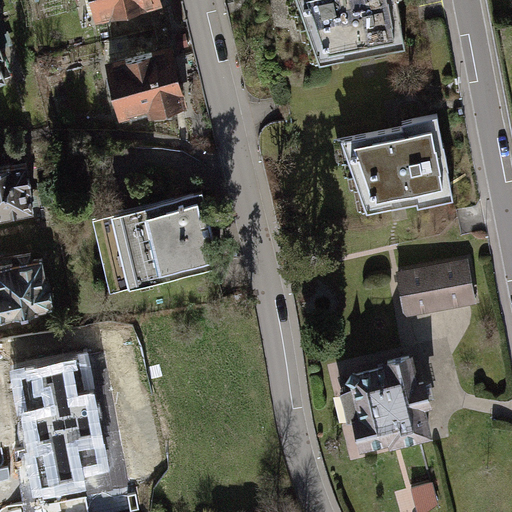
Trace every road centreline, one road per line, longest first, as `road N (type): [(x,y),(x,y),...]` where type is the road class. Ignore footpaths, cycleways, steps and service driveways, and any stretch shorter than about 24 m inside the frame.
road 1 (residential): [(202,0),(285,399),(321,511)]
road 2 (residential): [(463,0),(511,257)]
